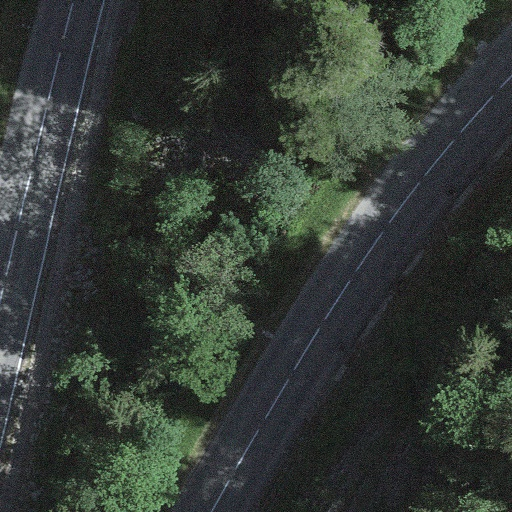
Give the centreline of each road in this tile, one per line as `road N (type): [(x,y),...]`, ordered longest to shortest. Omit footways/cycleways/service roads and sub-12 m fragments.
road 1 (tertiary): [(211,511),(357,269),(436,160),(511,75)]
road 2 (tertiary): [(75,0),(0,303)]
